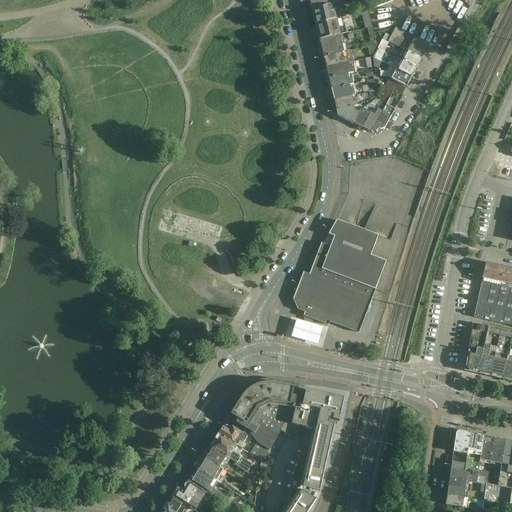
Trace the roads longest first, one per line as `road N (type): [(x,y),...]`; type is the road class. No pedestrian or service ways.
road 1 (unclassified): [(440,384),(458,244),(477,180)]
road 2 (secondary): [(259,367),(319,370),(445,399)]
road 3 (unclassified): [(324,147),(385,137),(442,33)]
road 4 (secondary): [(440,384),(265,348)]
road 5 (secondary): [(262,302),(315,220),(327,180),(324,147)]
road 6 (secondary): [(324,147),(288,0)]
